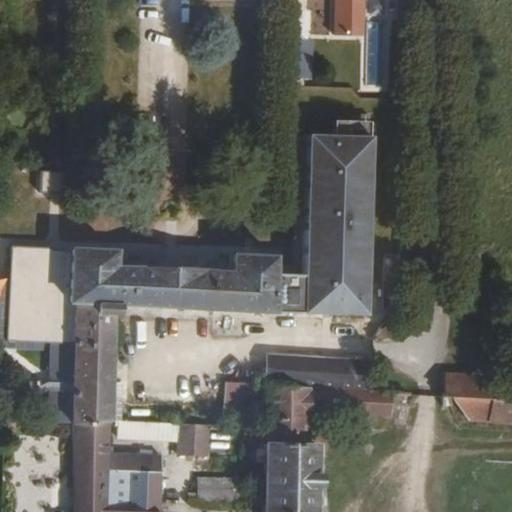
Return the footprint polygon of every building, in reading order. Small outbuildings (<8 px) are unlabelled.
[(343,0),(344,14),(359,15),(359,0),(343,0)] [(383,21),(366,21),(364,87),(382,87),(383,21)] [(50,418),(72,419),(106,421),(109,383),(110,314),(118,314),(118,305),(363,316),(368,137),(305,135),(301,276),(271,275),(272,256),(230,254),(229,271),(113,267),(114,251),(69,250),(69,253),(51,253),(50,311),(54,311),(54,338),(51,338),(50,418)] [(71,173),(8,169),(6,199),(69,202),(71,173)] [(266,356),(264,385),(349,390),(366,391),(368,362),(266,356)] [(511,379),(494,378),(445,375),(443,395),(440,395),(441,400),(452,398),(469,419),(511,421),(511,379)] [(224,405),(245,406),(246,381),(225,380),(224,405)] [(122,383),(109,383),(106,421),(121,422),(122,383)] [(263,430),(261,511),(314,511),(315,510),(318,509),(323,505),(323,498),(319,493),(315,493),(316,445),(306,445),(307,411),(347,414),(349,390),(264,385),(263,430)] [(388,392),(349,390),(347,414),(387,416),(388,392)] [(158,511),(160,452),(105,450),(106,421),(72,419),(71,511),(158,511)] [(121,422),(116,422),(116,438),(177,440),(177,456),(205,457),(205,442),(206,425),(121,422)] [(245,427),(206,425),(205,442),(244,444),(245,427)] [(61,452),(62,439),(21,434),(20,448),(61,452)] [(234,501),(234,477),(197,476),(196,500),(234,501)]
